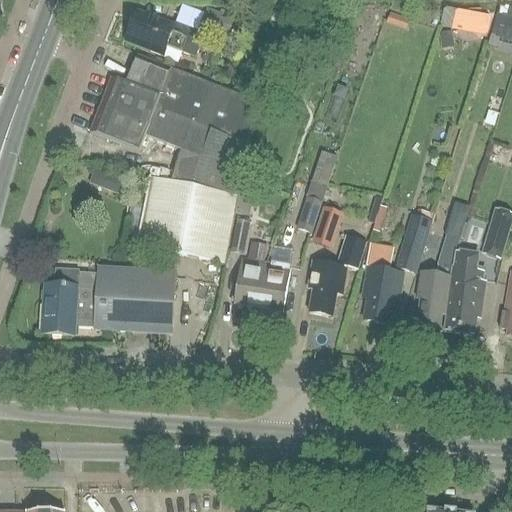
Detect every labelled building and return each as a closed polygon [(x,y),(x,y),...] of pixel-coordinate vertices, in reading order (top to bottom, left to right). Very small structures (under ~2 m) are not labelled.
[(208,9),(201,26),(227,37),(234,21),(229,19),(231,13),(221,10),(220,14),(208,9)] [(167,49),(196,60),(205,36),(175,25),(174,28),(138,14),(126,44),(163,59),(167,49)] [(374,31),(377,21),(366,18),(363,28),(374,31)] [(497,49),(499,41),(499,40),(490,37),(488,47),(497,49)] [(181,154),(178,162),(173,184),(237,199),(238,199),(240,191),(252,149),(251,148),(260,106),(138,58),(127,86),(112,80),(90,135),(141,155),(146,141),(181,154)] [(502,101),(496,99),(491,114),(487,112),(483,125),(494,128),(502,101)] [(311,186),(306,200),(322,204),(322,205),(327,191),(337,161),(321,156),(312,186),(311,186)] [(345,183),(349,168),(338,165),(333,179),(345,183)] [(90,185),(121,198),(127,184),(95,171),(90,185)] [(234,216),(237,199),(173,184),(150,179),(136,246),(225,266),(234,216)] [(237,199),(234,216),(249,219),(254,194),(240,191),(238,199),(237,199)] [(306,200),(297,230),(312,235),(322,204),(306,200)] [(420,303),(417,325),(441,328),(442,316),(444,317),(450,279),(452,279),(453,270),(454,270),(456,254),(460,241),(449,238),(453,224),(464,227),(470,209),(454,204),(445,236),(447,237),(439,266),(440,267),(437,277),(421,274),(417,302),(420,303)] [(511,216),(495,211),(481,256),(482,256),(487,258),(501,262),(511,226),(511,216)] [(432,223),(434,217),(422,213),(420,219),(432,223)] [(396,269),(416,276),(432,223),(420,219),(418,219),(418,222),(411,220),(396,269)] [(237,220),(230,254),(244,256),(250,223),(237,220)] [(339,227),(320,221),(312,244),(331,251),(339,227)] [(307,290),(313,291),(309,315),(332,320),(337,295),(342,296),(348,269),(358,271),(366,246),(346,240),(337,269),(313,264),(307,290)] [(266,265),(264,265),(267,246),(251,244),(247,262),(242,261),(234,306),(259,310),(266,265)] [(450,279),(444,317),(447,317),(445,333),(474,337),(477,320),(481,321),(486,283),(482,283),(483,274),(474,273),(476,258),(477,258),(477,257),(456,254),(454,270),(453,270),(452,279),(450,279)] [(266,265),(259,310),(283,314),(291,269),(266,265)] [(45,287),(42,337),(75,339),(76,329),(95,331),(95,332),(172,337),(176,274),(99,269),(98,278),(78,276),(78,274),(57,273),(56,288),(45,287)] [(362,301),(367,302),(364,323),(389,328),(394,301),(399,302),(404,277),(367,270),(362,301)] [(511,273),(500,332),(507,333),(506,338),(511,339),(511,273)]
